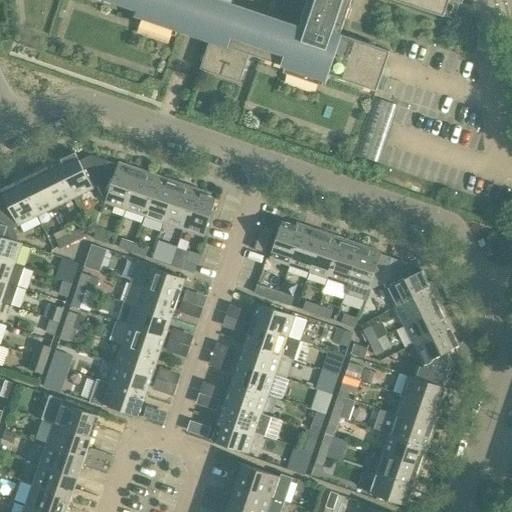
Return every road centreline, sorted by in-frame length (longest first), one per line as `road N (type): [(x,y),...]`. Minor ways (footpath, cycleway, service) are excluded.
road 1 (residential): [(167,443),(264,161)]
road 2 (residential): [(264,161),(452,227),(487,286)]
road 3 (residential): [(17,126),(76,99),(264,161)]
road 4 (residential): [(460,511),(511,353)]
